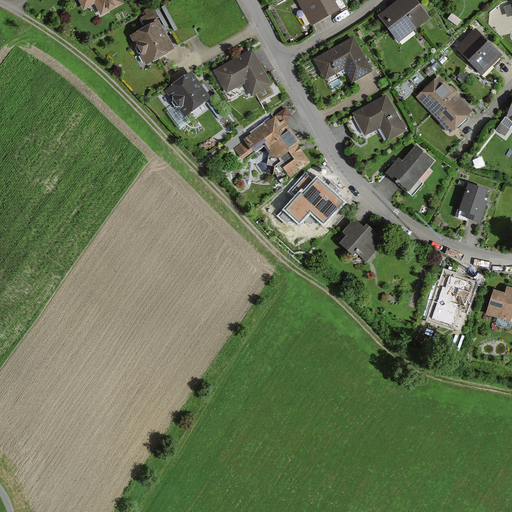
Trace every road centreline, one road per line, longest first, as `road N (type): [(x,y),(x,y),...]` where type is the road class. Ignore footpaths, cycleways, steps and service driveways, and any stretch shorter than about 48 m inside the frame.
road 1 (track): [(13,9),(104,76),(253,232),(387,347),(430,375),(511,393)]
road 2 (residential): [(511,260),(464,252),(392,216),(334,150),(281,60)]
